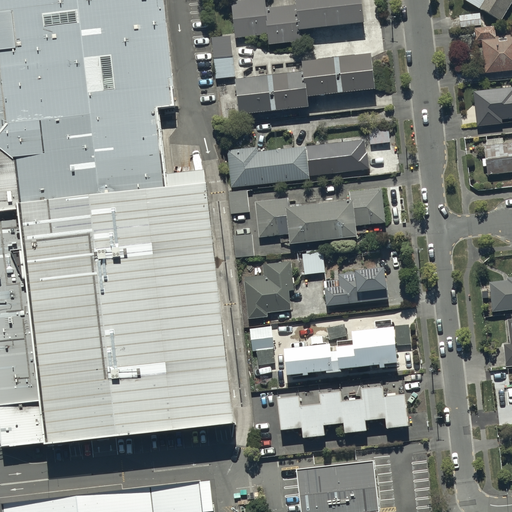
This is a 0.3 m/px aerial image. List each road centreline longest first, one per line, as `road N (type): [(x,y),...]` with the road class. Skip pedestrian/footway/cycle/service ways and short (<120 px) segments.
road 1 (residential): [(511,504),(481,504),(465,476),(438,230)]
road 2 (residential): [(438,230),(415,0)]
